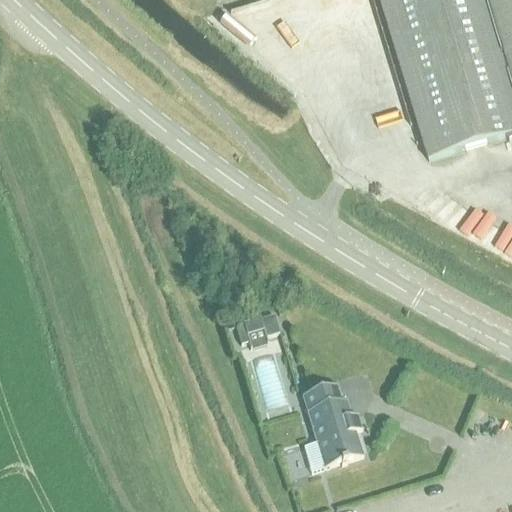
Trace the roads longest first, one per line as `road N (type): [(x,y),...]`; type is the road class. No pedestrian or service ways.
road 1 (secondary): [(511,344),(418,300),(287,222),(164,134),(10,0)]
road 2 (track): [(27,15),(13,60),(14,109),(135,453),(164,511)]
